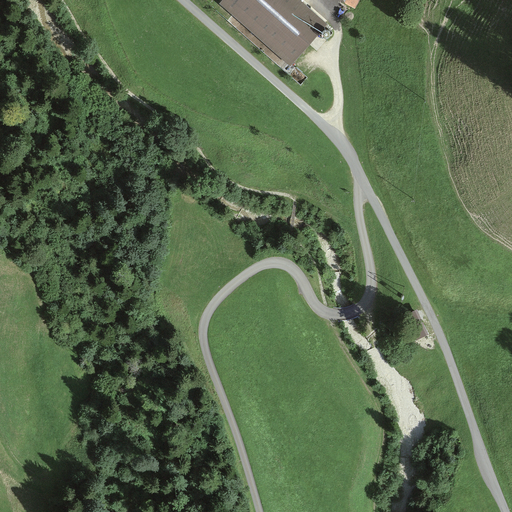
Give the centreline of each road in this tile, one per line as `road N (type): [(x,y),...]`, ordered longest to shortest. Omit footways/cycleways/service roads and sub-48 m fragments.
road 1 (unclassified): [(183,0),(320,122),(350,160),(443,342),(506,511)]
road 2 (track): [(327,312),(382,418),(375,511)]
